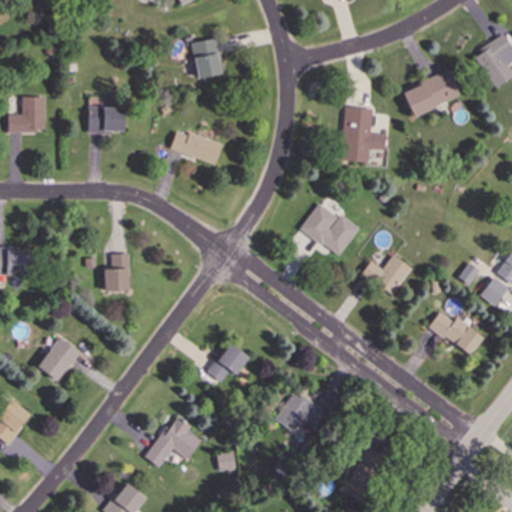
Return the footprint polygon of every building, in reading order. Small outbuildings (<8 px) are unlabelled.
[(176,0),(181,9),(195,0),(176,0)] [(511,80),(511,76),(506,66),(511,62),(511,51),(504,38),(473,56),(494,92),(511,80)] [(190,46),(196,82),(222,78),(216,42),(190,46)] [(460,99),(449,74),(403,94),(414,120),(460,99)] [(7,136),(44,136),(44,99),(21,99),(21,118),(7,118),(7,136)] [(125,109),(88,109),(88,136),(125,136),(125,109)] [(341,164),(367,166),(368,152),(386,153),(387,137),(369,136),(371,111),(344,109),(341,164)] [(170,155),(216,165),(220,143),(175,134),(170,155)] [(331,233),(316,224),(307,239),(339,258),(358,229),(340,218),(331,233)] [(0,278),(32,278),(32,250),(0,250),(0,278)] [(511,288),(511,286),(511,254),(495,274),(511,288)] [(128,257),(111,257),(111,270),(104,270),(104,292),(128,292),(128,257)] [(382,272),(371,263),(361,276),(390,298),(411,270),(393,257),(382,272)] [(479,298),(496,308),(508,290),(491,279),(479,298)] [(473,356),(483,337),(438,313),(428,332),(473,356)] [(57,384),(80,355),(60,339),(37,369),(57,384)] [(274,422),(293,436),(304,421),(316,429),(325,416),(293,394),(274,422)] [(30,414),(9,401),(0,414),(0,441),(9,447),(30,414)] [(172,452),(187,462),(202,441),(172,421),(145,460),(159,470),(172,452)] [(362,504),(384,458),(365,449),(343,496),(362,504)] [(219,472),(234,471),(232,455),(217,456),(219,472)] [(104,511),(136,511),(146,499),(125,484),(104,511)]
